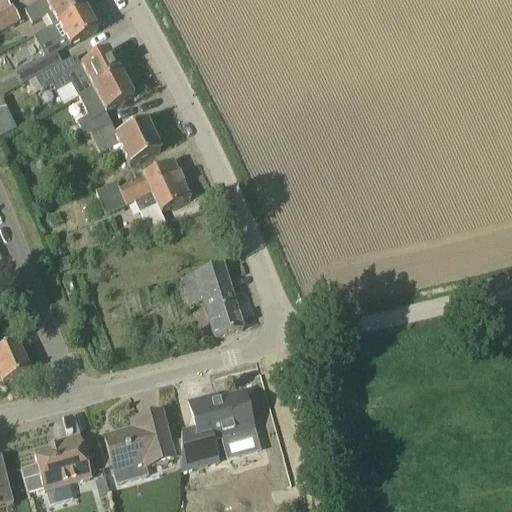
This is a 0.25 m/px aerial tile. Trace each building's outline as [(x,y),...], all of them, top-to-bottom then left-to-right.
[(0,0),(0,13),(10,8),(5,0),(0,0)] [(43,35),(85,12),(78,0),(49,0),(30,11),(24,14),(31,27),(46,19),(52,29),(42,35),(43,35)] [(10,9),(10,8),(0,13),(0,34),(20,23),(12,9),(10,9)] [(56,58),(97,35),(85,12),(43,35),(33,40),(46,63),(56,58)] [(78,100),(120,77),(108,54),(78,70),(73,61),(46,75),(52,87),(56,95),(71,87),(78,100)] [(22,87),(27,84),(46,75),(39,63),(15,76),(22,87)] [(34,97),(52,87),(46,75),(27,84),(34,97)] [(85,138),(111,129),(105,117),(133,102),(120,77),(78,100),(88,120),(77,126),(84,138),(85,138)] [(2,100),(0,101),(0,140),(17,132),(2,100)] [(160,155),(146,126),(116,140),(111,129),(85,138),(94,159),(99,156),(100,158),(120,148),(130,168),(160,155)] [(177,178),(172,166),(142,180),(143,181),(119,192),(116,186),(96,194),(106,217),(125,209),(126,210),(134,206),(139,216),(156,208),(159,217),(189,203),(182,188),(178,178),(177,178)] [(67,260),(57,264),(60,275),(71,272),(67,260)] [(242,333),(222,269),(181,281),(189,308),(204,303),(215,341),(242,333)] [(29,375),(17,345),(0,352),(0,386),(2,385),(2,386),(29,375)] [(253,433),(243,399),(211,407),(210,403),(189,408),(196,432),(183,436),(181,476),(183,475),(184,480),(193,477),(192,473),(208,468),(201,447),(213,444),(253,433)] [(142,466),(143,472),(173,464),(160,418),(131,426),(133,433),(104,441),(113,474),(142,466)] [(27,496),(44,492),(89,480),(78,440),(62,444),(64,449),(34,457),(37,469),(21,473),(27,496)] [(0,511),(14,507),(0,461),(0,511)]
